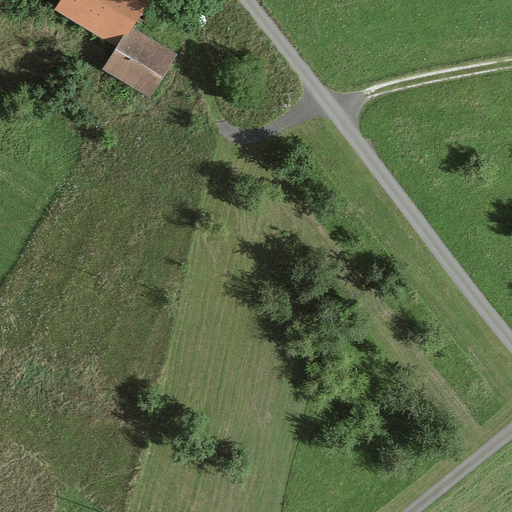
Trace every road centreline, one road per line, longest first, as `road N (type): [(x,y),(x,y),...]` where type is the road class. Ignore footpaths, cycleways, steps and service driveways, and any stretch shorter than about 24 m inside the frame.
road 1 (residential): [(244,0),(511,339)]
road 2 (track): [(333,109),(373,91),(511,62)]
